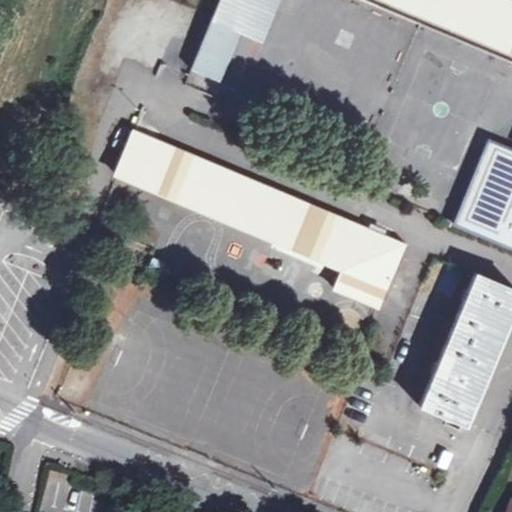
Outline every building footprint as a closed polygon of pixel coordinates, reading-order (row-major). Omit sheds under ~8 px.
[(256,37),(271,0),(221,0),(214,18),(233,27),(256,37)] [(511,0),(396,0),(511,48),(511,0)] [(233,27),(214,18),(192,70),(212,78),(233,27)] [(405,243),(134,128),(116,171),(345,269),(336,289),(379,307),(405,243)] [(511,147),(485,137),(450,222),(511,247),(511,147)] [(437,363),(435,362),(431,372),(432,373),(419,405),(463,423),(511,306),(511,288),(475,273),(467,289),(465,288),(461,299),(463,300),(437,363)]
